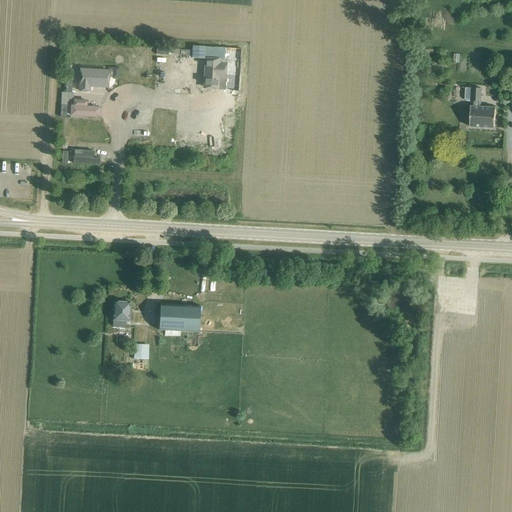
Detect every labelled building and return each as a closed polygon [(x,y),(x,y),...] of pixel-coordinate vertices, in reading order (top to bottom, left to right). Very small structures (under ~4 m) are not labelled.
[(156,55),(192,57),(192,50),(157,48),(156,55)] [(219,64),(219,59),(204,58),(203,88),(218,89),(218,77),(224,77),(224,64),(219,64)] [(157,59),(156,85),(170,86),(171,70),(176,70),(177,60),(157,59)] [(192,60),(182,59),(182,69),(191,70),(192,60)] [(105,87),(106,71),(80,69),(79,91),(89,91),(89,86),(105,87)] [(67,70),(66,81),(66,93),(72,94),(72,82),(77,82),(78,70),(67,70)] [(471,102),(470,127),(495,128),(496,108),(481,107),(481,89),(462,88),(466,88),(465,99),(467,102),(471,102)] [(72,94),(66,93),(62,93),(61,106),(60,118),(66,118),(67,100),(73,100),(74,94),(72,94)] [(71,106),(70,116),(98,118),(99,107),(71,106)] [(81,155),(76,155),(75,164),(103,166),(103,156),(93,155),(94,146),(81,145),(81,155)] [(132,322),(133,314),(130,313),(130,303),(114,302),(113,327),(126,327),(126,321),(132,322)] [(159,330),(199,332),(200,306),(160,304),(159,330)] [(134,345),(134,359),(148,359),(148,345),(134,345)]
